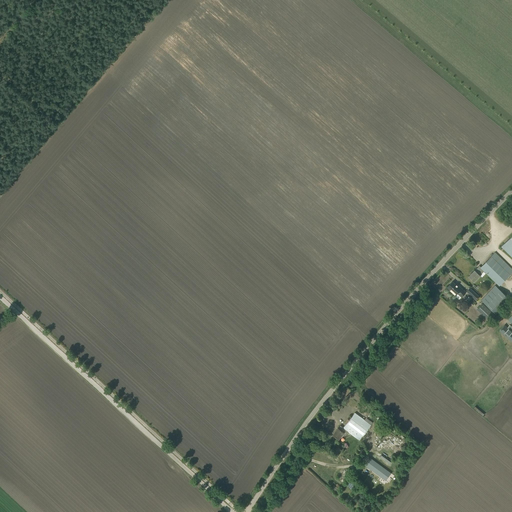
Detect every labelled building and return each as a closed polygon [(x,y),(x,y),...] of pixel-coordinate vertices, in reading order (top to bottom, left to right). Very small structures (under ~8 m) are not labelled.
[(511,234),(501,246),(511,256),(511,234)] [(480,276),(480,275),(484,271),(499,285),(511,271),(511,269),(498,256),(495,253),(481,267),(479,266),(475,271),(474,270),(468,277),(472,280),(474,282),(480,276)] [(446,288),(450,291),(455,296),(457,293),(461,297),(465,293),(460,287),(456,284),(455,285),(452,282),(446,288)] [(481,300),(496,314),(510,299),(495,285),(481,300)] [(467,291),(476,300),(479,296),(470,288),(467,291)] [(477,310),(489,321),(494,315),(482,304),(477,310)] [(511,326),(509,324),(506,327),(504,325),(498,330),(509,341),(511,338),(511,326)] [(348,431),(360,440),(371,425),(355,413),(343,428),(340,425),(338,428),(333,435),(339,440),(343,434),(345,435),(348,431)] [(339,460),(328,454),(326,458),(337,464),(339,460)] [(365,465),(385,480),(391,473),(370,457),(365,465)]
